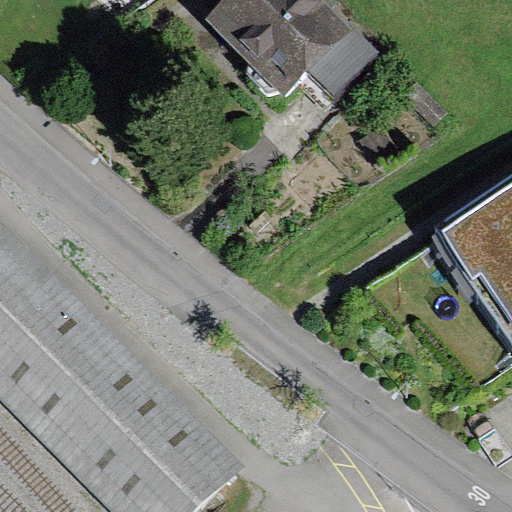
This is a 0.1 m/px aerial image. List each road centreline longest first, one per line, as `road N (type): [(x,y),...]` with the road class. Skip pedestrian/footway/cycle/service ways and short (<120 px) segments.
road 1 (unclassified): [(349,413),(0,130)]
road 2 (residential): [(484,511),(349,413)]
